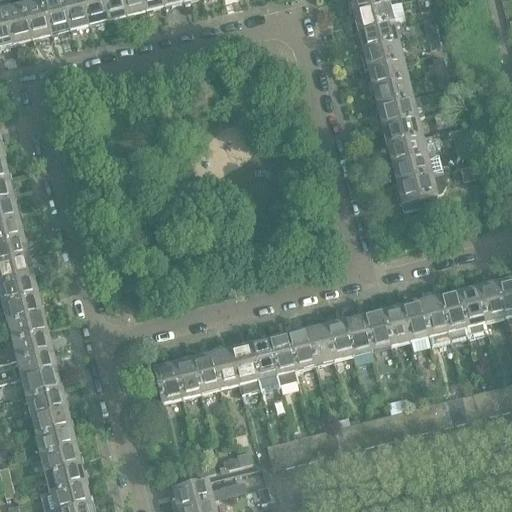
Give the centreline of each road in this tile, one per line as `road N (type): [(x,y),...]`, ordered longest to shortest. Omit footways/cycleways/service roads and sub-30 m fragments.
road 1 (residential): [(100,349),(34,88),(296,24),(360,286)]
road 2 (residential): [(100,349),(360,286)]
road 3 (residential): [(139,511),(100,349)]
road 4 (residential): [(360,286),(511,249)]
